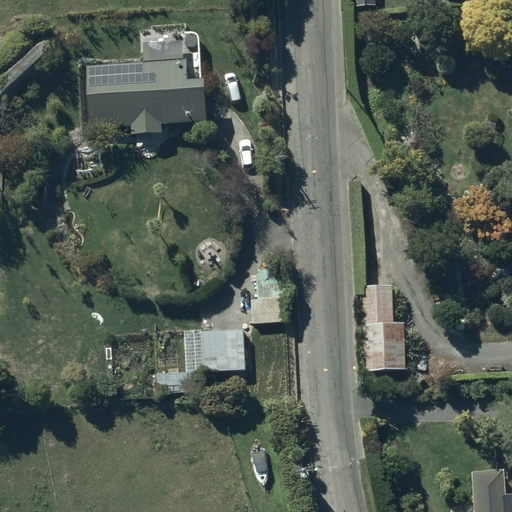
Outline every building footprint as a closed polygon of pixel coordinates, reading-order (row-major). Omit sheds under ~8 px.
[(191,55),(88,63),(92,126),(134,123),(135,132),(165,130),(165,121),(213,117),(210,73),(192,74),(191,55)] [(281,277),(259,278),(260,297),(253,297),(255,322),(283,320),(281,277)] [(394,282),(363,283),(366,368),(410,366),(408,319),(395,319),(394,282)] [(247,326),(203,330),(205,368),(248,366),(247,326)] [(206,369),(159,371),(160,392),(207,390),(206,369)] [(475,511),(511,511),(511,483),(507,483),(506,475),(474,476),(475,511)]
